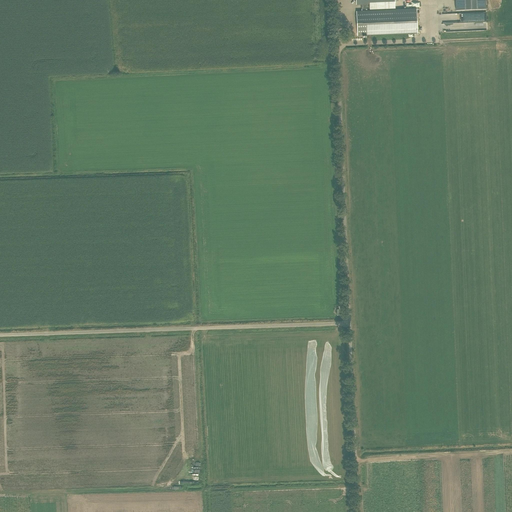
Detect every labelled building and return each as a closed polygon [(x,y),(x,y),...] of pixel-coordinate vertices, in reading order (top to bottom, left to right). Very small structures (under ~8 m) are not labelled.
[(394,0),(355,0),(356,4),(361,4),(361,9),(365,9),(365,10),(366,10),(366,4),(369,4),(369,9),(389,9),(389,3),(394,3),(394,0)] [(485,10),(484,0),(454,0),(455,11),(485,10)] [(416,10),(392,10),(356,11),(356,36),(416,34),(416,10)] [(456,14),(456,22),(482,21),(482,13),(468,13),(468,17),(464,17),(464,14),(456,14)] [(454,23),(440,23),(440,31),(457,31),(457,26),(454,26),(454,23)]
